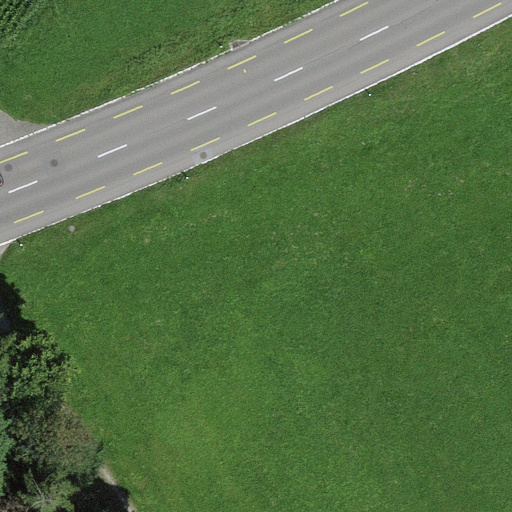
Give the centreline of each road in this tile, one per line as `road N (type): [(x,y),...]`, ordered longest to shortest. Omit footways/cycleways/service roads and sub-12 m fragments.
road 1 (secondary): [(0,198),(444,0)]
road 2 (track): [(0,340),(76,475),(107,511)]
